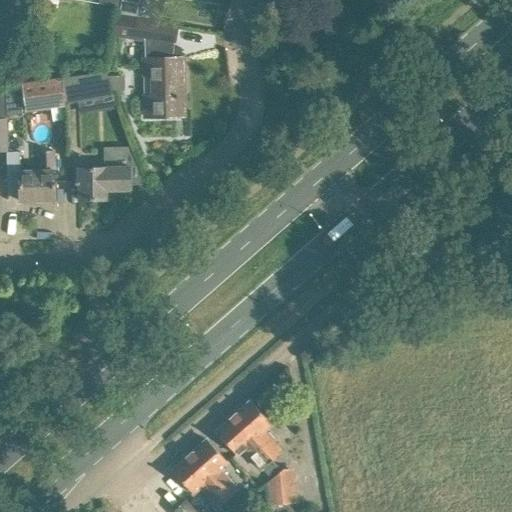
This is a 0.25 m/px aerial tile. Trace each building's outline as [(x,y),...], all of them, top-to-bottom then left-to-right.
[(140,0),(122,0),(120,11),(138,14),(140,0)] [(118,14),(115,35),(145,40),(145,58),(145,74),(153,73),(153,95),(145,95),(146,116),(176,115),(176,98),(178,98),(178,94),(176,94),(175,85),(183,85),(183,57),(172,57),(174,44),(175,44),(178,23),(118,14)] [(7,77),(21,79),(25,57),(10,54),(7,77)] [(106,71),(62,78),(65,102),(115,95),(106,71)] [(22,83),(6,85),(7,112),(65,104),(65,102),(62,78),(62,76),(22,82),(22,83)] [(40,150),(40,169),(19,170),(20,200),(55,200),(55,169),(54,169),(54,149),(40,150)] [(130,166),(106,166),(75,167),(75,183),(79,183),(79,199),(106,199),(106,189),(131,189),(130,166)] [(250,399),(233,415),(272,459),(283,450),(274,440),(275,438),(269,432),(267,432),(265,430),(272,423),(252,401),(250,399)] [(262,468),(270,477),(280,468),(272,459),(233,415),(216,431),(237,455),(244,448),(262,468)] [(207,438),(189,454),(241,511),(251,503),(221,468),(228,462),(207,438)] [(241,511),(189,454),(172,469),(193,493),(200,487),(218,507),(212,511),(196,511),(186,500),(173,511),(241,511)] [(272,478),(267,482),(267,490),(268,504),(298,501),(295,467),(283,468),(281,470),(280,468),(271,477),(272,478)]
